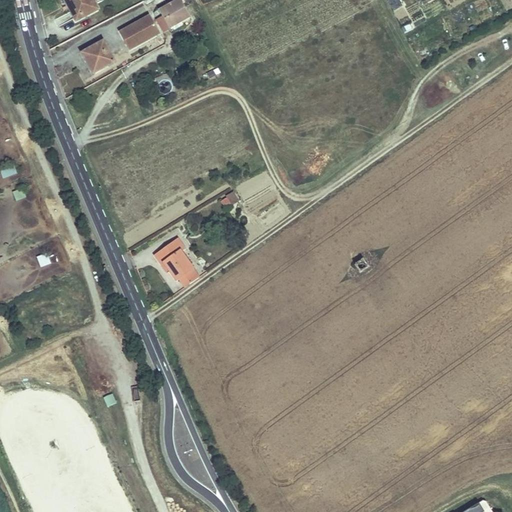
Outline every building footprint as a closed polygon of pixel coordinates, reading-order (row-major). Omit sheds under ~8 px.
[(93,0),(64,0),(76,21),(98,9),(93,0)] [(179,0),(177,0),(159,10),(169,28),(189,17),(179,0)] [(149,16),(120,31),(130,49),(158,34),(149,16)] [(103,41),(82,53),(93,73),(114,62),(103,41)] [(0,173),(2,179),(17,174),(15,168),(0,172),(0,173)] [(26,198),(23,189),(12,193),(15,202),(26,198)] [(232,192),(220,203),(227,211),(239,200),(232,192)] [(164,261),(169,267),(177,278),(179,277),(184,274),(190,283),(199,276),(181,249),(185,247),(178,238),(156,253),(162,263),(164,261)] [(40,268),(51,265),(48,254),(37,257),(40,268)] [(363,259),(354,265),(360,274),(368,268),(363,259)] [(184,274),(179,277),(186,286),(190,283),(184,274)] [(113,395),(103,397),(106,408),(116,406),(113,395)] [(491,511),(485,502),(482,501),(464,511),(491,511)]
